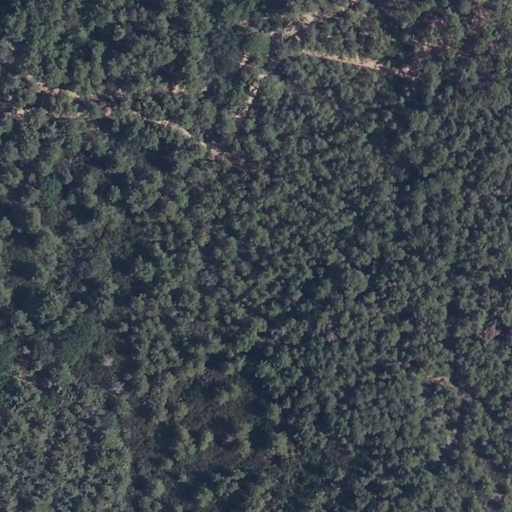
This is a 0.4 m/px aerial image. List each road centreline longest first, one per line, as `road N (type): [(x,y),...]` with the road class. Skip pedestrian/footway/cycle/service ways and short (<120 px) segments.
road 1 (track): [(473,0),(411,64),(389,71),(307,49),(288,54),(222,146),(120,109),(83,115),(0,105)]
road 2 (track): [(340,0),(189,86),(83,94),(0,61)]
